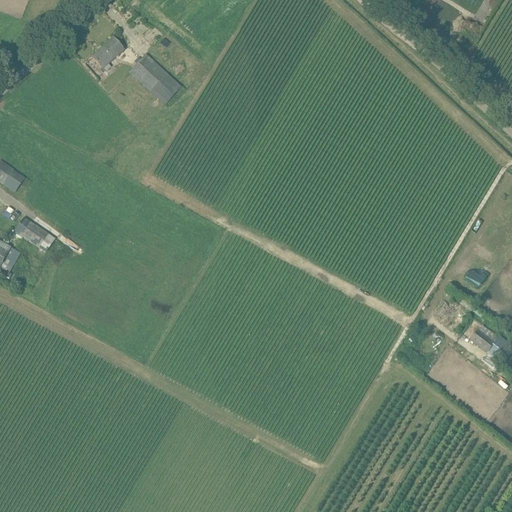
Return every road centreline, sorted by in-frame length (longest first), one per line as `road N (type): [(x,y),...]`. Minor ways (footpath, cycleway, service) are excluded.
road 1 (unclassified): [(511,132),(371,0)]
road 2 (tertiary): [(0,93),(110,0)]
